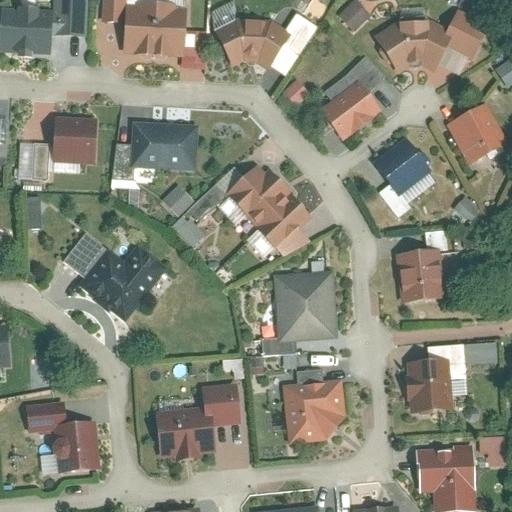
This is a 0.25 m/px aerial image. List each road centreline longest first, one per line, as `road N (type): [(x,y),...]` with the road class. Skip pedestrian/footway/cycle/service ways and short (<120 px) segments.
road 1 (residential): [(135,495),(361,468),(380,444),(367,236),(323,172)]
road 2 (residential): [(323,172),(258,97),(0,80)]
road 3 (residential): [(0,299),(38,309),(105,361),(120,385),(135,495)]
road 4 (residential): [(3,511),(135,495)]
road 5 (residential): [(323,172),(421,101)]
